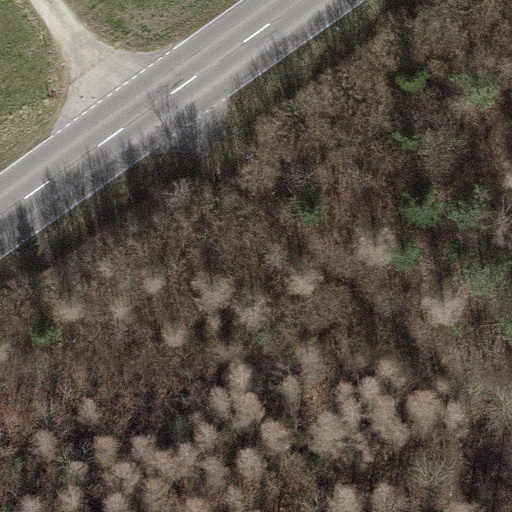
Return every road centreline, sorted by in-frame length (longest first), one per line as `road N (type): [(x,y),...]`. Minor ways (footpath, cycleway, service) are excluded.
road 1 (track): [(511,399),(157,104)]
road 2 (secondary): [(305,0),(0,217)]
road 3 (track): [(45,0),(128,126)]
